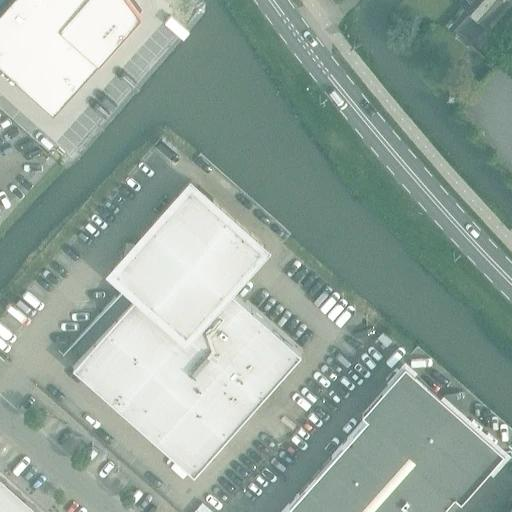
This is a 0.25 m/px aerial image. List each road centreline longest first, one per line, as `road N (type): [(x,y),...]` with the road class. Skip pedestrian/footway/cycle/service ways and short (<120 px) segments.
road 1 (primary): [(511,287),(410,182),(298,42)]
road 2 (unclassified): [(0,422),(101,511)]
